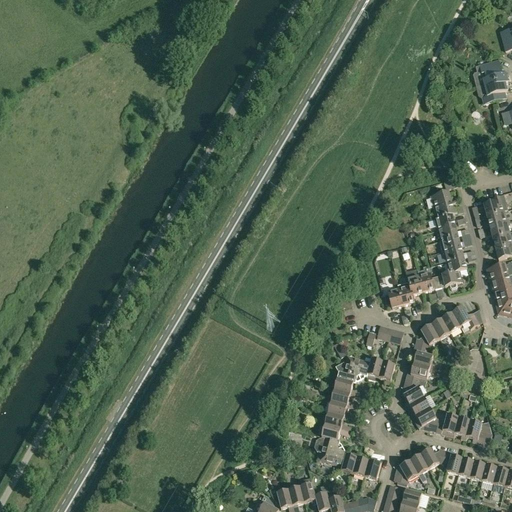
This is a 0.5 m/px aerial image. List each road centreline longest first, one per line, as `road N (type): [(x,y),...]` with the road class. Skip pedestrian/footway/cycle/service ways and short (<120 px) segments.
road 1 (primary): [(353,29),(64,511)]
road 2 (residential): [(392,451),(375,426),(396,408),(413,331)]
road 3 (residential): [(511,465),(427,439),(392,451)]
